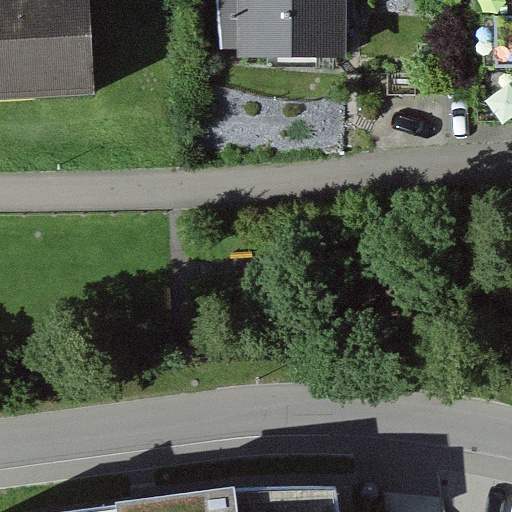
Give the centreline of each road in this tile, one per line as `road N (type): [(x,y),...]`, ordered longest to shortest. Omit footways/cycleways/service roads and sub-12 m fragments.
road 1 (residential): [(0,446),(208,416),(293,413),(370,413),(511,436)]
road 2 (residential): [(0,192),(222,187),(511,164)]
